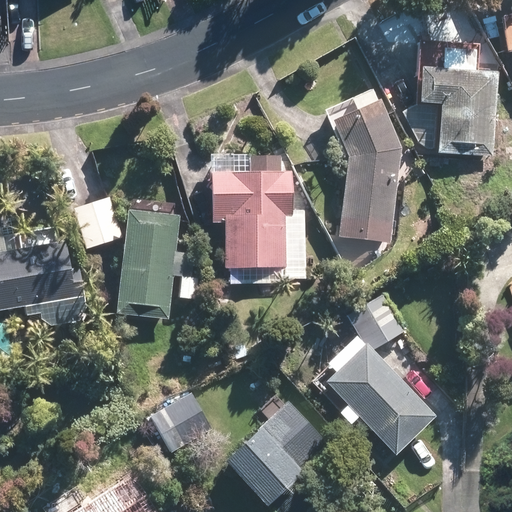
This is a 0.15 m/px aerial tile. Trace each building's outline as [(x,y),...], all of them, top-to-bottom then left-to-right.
[(419,39),(419,70),(418,107),(436,109),(432,153),(492,159),(496,72),(477,71),(478,41),(419,39)] [(376,98),(334,118),(351,158),(343,238),(390,242),(397,145),(376,98)] [(214,153),(214,166),(210,221),(226,221),(223,267),(227,267),(226,286),(278,289),(278,279),(304,280),(308,209),(295,208),(297,171),(283,170),(284,157),(251,155),(250,168),(236,167),(237,154),(214,153)] [(180,216),(175,216),(177,202),(137,198),(136,211),(130,211),(119,311),(169,317),(174,276),(182,277),(180,295),(196,297),(198,277),(190,276),(192,252),(176,250),(180,216)] [(112,199),(74,209),(85,249),(123,238),(112,199)] [(90,318),(87,295),(79,240),(0,251),(0,307),(26,304),(27,315),(41,313),(43,325),(90,318)] [(7,323),(0,323),(0,362),(12,361),(7,323)] [(373,349),(360,331),(328,361),(336,369),(325,379),(348,404),(340,411),(351,423),(359,415),(393,453),(434,416),(373,349)] [(193,390),(150,414),(171,451),(214,426),(193,390)] [(291,398),(226,460),(268,504),(333,441),(291,398)] [(160,511),(132,467),(59,511),(160,511)]
